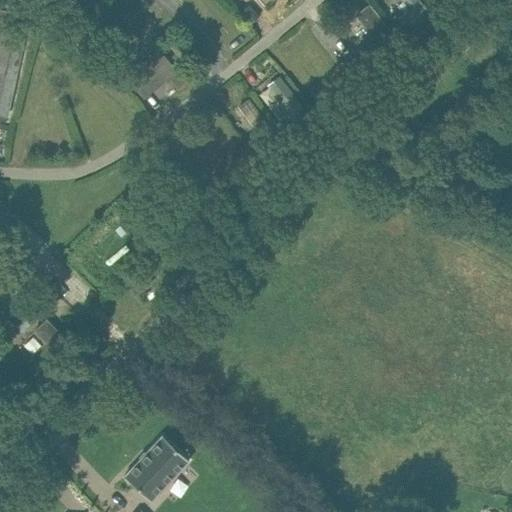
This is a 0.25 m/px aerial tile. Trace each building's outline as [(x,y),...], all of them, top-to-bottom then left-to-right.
[(430,13),(418,0),(401,0),(409,9),(401,15),(413,28),(430,13)] [(250,3),(240,11),(251,23),(261,14),(250,3)] [(366,66),(398,39),(369,3),(355,16),(372,37),(355,52),(366,66)] [(31,16),(0,9),(0,114),(8,116),(31,16)] [(125,65),(155,40),(146,29),(143,31),(138,24),(117,41),(123,49),(116,54),(125,65)] [(124,76),(143,100),(165,82),(166,83),(179,73),(158,48),(124,76)] [(280,74),(268,83),(293,116),(307,105),(280,74)] [(250,96),(239,104),(271,146),(282,137),(250,96)] [(125,284),(134,295),(151,281),(142,270),(125,284)] [(0,311),(7,305),(10,308),(16,303),(13,299),(21,290),(11,280),(0,290),(0,311)] [(35,331),(45,342),(32,355),(43,367),(68,343),(46,320),(35,331)] [(0,372),(0,406),(3,411),(20,398),(0,372)] [(123,476),(150,501),(187,461),(161,435),(123,476)]
